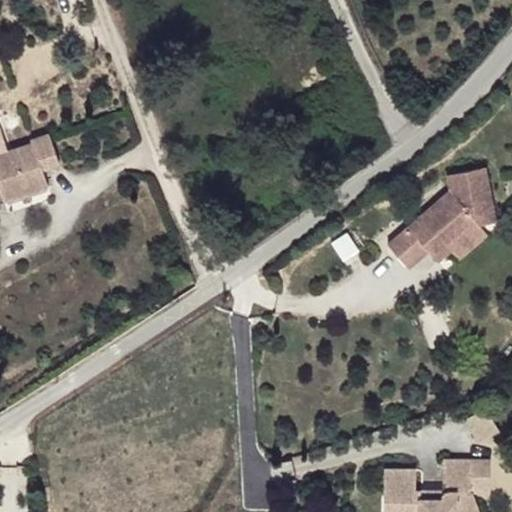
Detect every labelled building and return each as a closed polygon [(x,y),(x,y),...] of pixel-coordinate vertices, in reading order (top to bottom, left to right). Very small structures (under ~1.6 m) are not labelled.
[(49,186),(43,168),(60,162),(49,133),(31,139),(32,142),(0,153),(0,190),(4,201),(49,186)] [(496,221),(485,166),(446,174),(449,190),(388,243),(409,267),(428,250),(438,261),(451,249),(447,245),(476,220),(479,224),(496,221)] [(480,511),(473,492),(471,492),(472,459),(443,459),(442,489),(442,497),(420,497),(420,488),(416,488),(416,468),(384,468),(383,511),(480,511)] [(490,493),(490,460),(472,459),(471,492),(473,492),(490,493)] [(442,497),(442,489),(420,488),(420,497),(442,497)]
